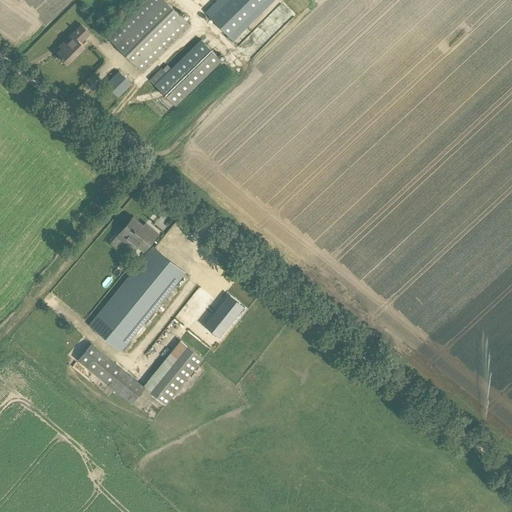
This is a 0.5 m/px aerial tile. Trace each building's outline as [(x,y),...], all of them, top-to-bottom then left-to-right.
[(191,26),(165,0),(146,0),(108,38),(142,73),(191,26)] [(218,0),(205,13),(232,41),(274,0),(218,0)] [(90,34),(81,25),(63,42),(65,44),(57,53),(67,64),(85,47),(81,43),(90,34)] [(175,106),(182,99),(222,60),(201,39),(166,73),(162,68),(150,80),(175,106)] [(119,71),(105,85),(117,98),(131,84),(119,71)] [(133,217),(117,237),(130,247),(134,243),(143,251),(158,233),(149,226),(147,229),(133,217)] [(90,325),(120,350),(178,280),(174,276),(148,255),(137,268),(113,298),(90,325)] [(178,280),(183,274),(179,271),(174,276),(178,280)] [(229,294),(203,325),(219,338),(244,306),(229,294)] [(165,405),(203,358),(180,340),(143,386),(145,387),(144,388),(165,405)] [(143,386),(90,344),(77,360),(131,404),(144,388),(145,387),(143,386)]
